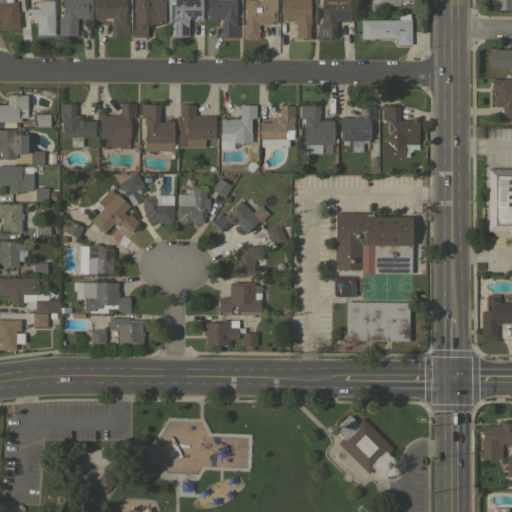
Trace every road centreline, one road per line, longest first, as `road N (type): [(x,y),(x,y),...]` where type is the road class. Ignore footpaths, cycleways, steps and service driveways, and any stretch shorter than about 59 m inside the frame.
road 1 (tertiary): [(0,380),(65,373),(511,377)]
road 2 (tertiary): [(452,0),(450,511)]
road 3 (residential): [(0,66),(449,77)]
